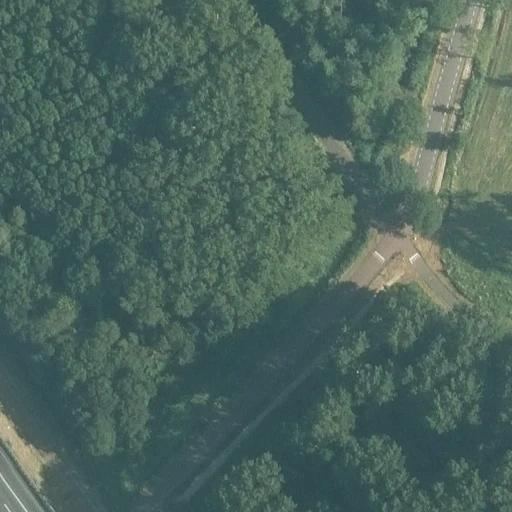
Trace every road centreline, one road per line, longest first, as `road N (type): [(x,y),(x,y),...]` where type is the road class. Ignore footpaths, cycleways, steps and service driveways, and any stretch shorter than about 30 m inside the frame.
road 1 (unknown): [(487,0),(429,239),(183,498),(149,511)]
road 2 (tertiary): [(141,511),(402,227),(469,0)]
road 3 (track): [(100,511),(0,371)]
